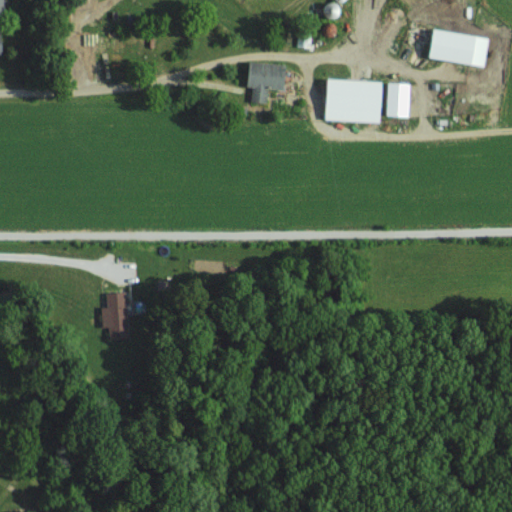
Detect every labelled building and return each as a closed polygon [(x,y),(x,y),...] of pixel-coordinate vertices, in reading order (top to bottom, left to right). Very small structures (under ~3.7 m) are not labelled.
[(486,66),(491,37),(436,29),(432,58),(486,66)] [(286,88),(287,63),(250,62),(250,87),(253,87),(252,101),(268,102),(269,88),(286,88)] [(328,120),(383,122),(385,81),(330,79),(328,120)] [(389,115),(411,116),(412,83),(390,83),(389,115)] [(126,290),(106,291),(108,337),(128,336),(126,290)]
